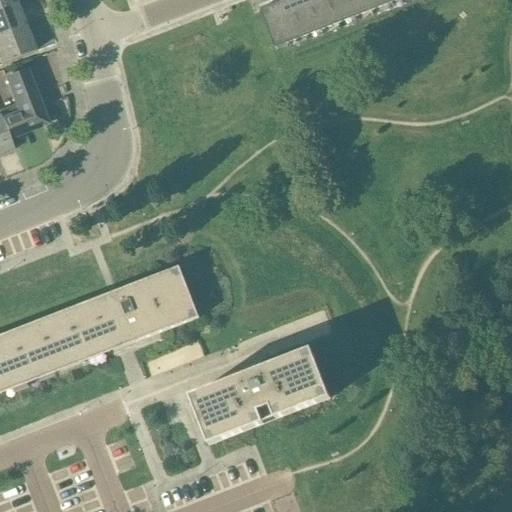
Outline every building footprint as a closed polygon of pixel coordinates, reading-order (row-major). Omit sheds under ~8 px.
[(0,0),(0,10),(17,4),(15,0),(0,0)] [(403,0),(290,0),(262,11),(277,49),(403,0)] [(0,36),(25,27),(17,4),(0,10),(0,36)] [(35,52),(25,27),(0,36),(0,62),(1,65),(35,52)] [(34,90),(42,87),(36,72),(7,83),(16,104),(0,110),(0,115),(11,144),(49,129),(34,90)] [(0,117),(0,116),(0,156),(14,151),(0,117)] [(0,397),(208,316),(188,266),(0,338),(0,397)] [(335,400),(316,351),(256,375),(254,375),(195,398),(214,447),(335,400)]
